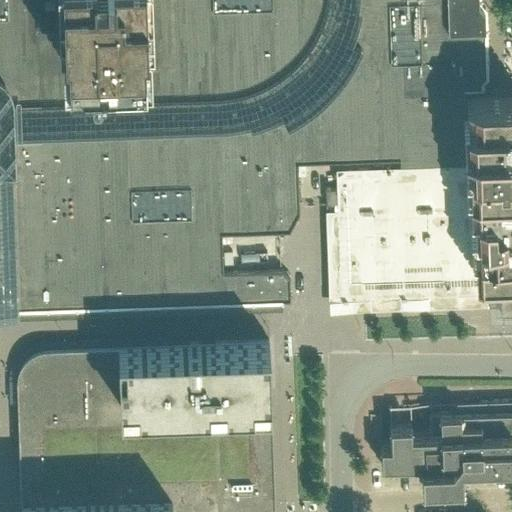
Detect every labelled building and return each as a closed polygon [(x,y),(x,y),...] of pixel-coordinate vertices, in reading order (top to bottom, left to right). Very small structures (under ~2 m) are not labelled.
[(0,0),(0,84),(1,84),(4,88),(6,92),(7,96),(8,101),(7,101),(7,103),(8,103),(8,105),(10,104),(10,105),(12,105),(39,104),(41,104),(68,103),(71,103),(98,102),(100,102),(127,101),(129,101),(156,100),(159,100),(186,99),(188,99),(215,98),(217,98),(225,97),(233,96),(242,94),(244,94),(244,93),(251,91),(260,88),(267,85),(269,84),(276,79),(283,74),(289,70),(290,70),(291,69),(291,68),(297,63),(303,56),(308,50),(310,49),(309,48),(314,42),(318,34),(322,27),(323,25),(325,17),(328,9),(330,1),(330,0),(0,0)] [(9,130),(8,130),(8,132),(9,132),(10,159),(9,159),(10,162),(11,189),(10,189),(11,191),(12,218),(11,218),(12,220),(13,247),(12,247),(13,250),(14,277),(13,277),(14,279),(15,307),(17,307),(17,308),(19,308),(19,307),(46,307),(48,307),(76,306),(78,306),(105,305),(107,305),(107,304),(134,304),(135,304),(136,304),(163,303),(164,303),(166,303),(193,302),(195,302),(222,301),(223,301),(224,301),(224,300),(251,300),(254,300),(281,299),(282,299),(283,299),(283,298),(290,298),(290,275),(282,268),(280,268),(223,270),(222,231),(279,229),(289,228),(299,210),(299,203),(297,160),(309,160),(335,159),(340,158),(399,156),(415,156),(420,161),(420,164),(468,162),(465,92),(465,87),(483,86),(483,84),(482,84),(482,80),(487,74),(487,57),(487,55),(486,55),(486,28),(486,26),(485,26),(485,7),(479,1),(479,0),(353,0),(353,3),(352,5),(353,6),(353,7),(357,9),(348,36),(347,36),(346,37),(353,40),(325,82),(324,83),(303,100),(284,114),(281,107),(280,108),(280,109),(253,119),(252,116),(250,116),(248,116),(248,117),(238,119),(228,120),(218,121),(216,121),(189,122),(187,122),(159,123),(157,123),(130,124),(128,124),(101,125),(99,125),(71,126),(69,126),(42,127),(40,127),(13,128),(11,128),(11,129),(9,129),(9,130)] [(415,156),(399,156),(400,164),(400,176),(424,176),(424,175),(425,175),(453,174),(454,174),(468,174),(470,234),(478,233),(479,274),(487,273),(487,270),(500,269),(501,289),(499,289),(500,290),(501,291),(501,311),(500,311),(500,313),(502,313),(502,314),(503,314),(503,313),(511,312),(511,89),(495,91),(495,89),(494,89),(494,91),(484,91),(478,92),(465,92),(468,162),(420,164),(420,161),(415,156)] [(339,236),(338,236),(338,238),(339,238),(340,266),(339,266),(339,267),(340,267),(341,295),(340,295),(340,297),(341,296),(369,295),(369,296),(371,296),(371,295),(398,294),(398,295),(400,294),(428,293),(429,293),(457,292),(459,292),(486,291),(488,291),(487,273),(479,274),(478,233),(470,234),(468,174),(454,174),(453,174),(425,175),(424,175),(424,176),(400,176),(396,177),(396,176),(394,176),(394,177),(366,178),(360,178),(360,173),(358,173),(345,174),(342,174),(342,186),(343,208),(338,209),(338,230),(339,236)] [(18,419),(21,511),(274,511),(269,338),(47,346),(44,346),(42,347),(33,350),(25,356),(20,365),(17,374),(17,378),(18,419)] [(499,408),(429,411),(430,430),(412,431),(412,421),(390,422),(390,443),(381,443),(382,464),(399,464),(421,463),(421,465),(422,472),(422,484),(463,483),(463,470),(463,463),(503,461),(511,461),(511,397),(499,398),(499,408)]
